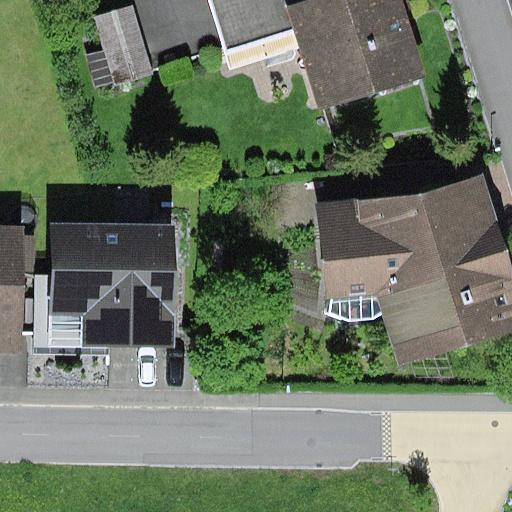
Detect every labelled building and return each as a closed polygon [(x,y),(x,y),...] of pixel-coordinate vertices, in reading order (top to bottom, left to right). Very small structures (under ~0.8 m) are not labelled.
[(409,0),(211,0),(232,68),(316,43),(331,90),(428,61),(409,0)] [(103,77),(149,73),(143,8),(98,12),(103,77)] [(511,186),(507,168),(311,219),(331,294),(331,318),(360,329),(402,319),(414,367),(511,340),(511,186)] [(173,240),(53,241),(53,310),(111,310),(111,340),(174,339),(173,240)] [(0,334),(25,335),(30,248),(0,246),(0,334)]
